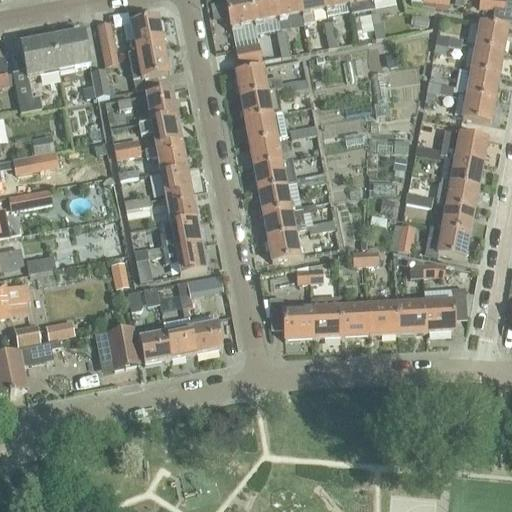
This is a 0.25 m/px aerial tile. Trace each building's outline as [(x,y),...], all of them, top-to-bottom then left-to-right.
[(254,27),(248,0),(245,0),(225,4),(230,32),(254,27)] [(278,23),(273,0),(248,0),(254,27),(278,23)] [(303,24),(297,0),(273,0),(278,23),(278,22),(280,29),(303,24)] [(325,13),(322,0),(297,0),(303,24),(304,28),(314,26),(312,16),(325,13)] [(349,9),(347,0),(322,0),(325,13),(326,13),(327,21),(350,16),(348,9),(349,9)] [(373,4),(371,0),(347,0),(349,9),(373,4)] [(435,8),(436,0),(422,0),(422,7),(435,8)] [(448,10),(448,0),(436,0),(435,8),(448,10)] [(490,14),(491,0),(487,0),(479,0),(478,13),(490,14)] [(504,15),(505,2),(491,0),(490,14),(504,15)] [(382,30),(380,19),(380,17),(374,18),(370,19),(373,32),(382,30)] [(427,31),(429,22),(412,20),(410,29),(413,30),(412,37),(422,35),(423,31),(427,31)] [(163,51),(158,23),(130,28),(135,57),(163,51)] [(335,38),(333,26),(328,27),(323,28),(325,40),(335,38)] [(116,60),(110,28),(97,30),(104,62),(116,60)] [(503,58),(508,33),(480,28),(475,53),(503,58)] [(384,41),(382,30),(373,32),(375,44),(385,43),(384,41)] [(287,43),(286,35),(281,36),(276,37),(278,50),(290,47),(290,43),(287,43)] [(90,70),(84,37),(52,43),(58,76),(90,70)] [(327,53),(338,51),(335,38),(325,40),(327,53)] [(447,51),(449,42),(437,40),(435,49),(447,51)] [(460,54),(462,45),(449,42),(447,51),(460,54)] [(58,76),(52,43),(21,49),(27,82),(58,76)] [(258,66),(256,57),(256,54),(245,56),(242,44),(232,45),(237,70),(258,66)] [(281,63),(293,59),(290,47),(278,50),(281,63)] [(445,58),(447,51),(435,49),(434,56),(445,58)] [(169,79),(163,52),(163,51),(135,57),(140,82),(132,84),(135,96),(159,91),(157,81),(169,79)] [(498,81),(503,58),(475,53),(471,76),(498,81)] [(395,57),(387,59),(389,71),(398,70),(395,57)] [(118,69),(116,60),(104,62),(105,72),(118,69)] [(266,96),(262,72),(235,77),(239,101),(266,96)] [(353,85),(351,75),(344,76),(346,86),(353,85)] [(454,92),(453,96),(467,99),(466,100),(494,105),(498,81),(471,76),(468,94),(454,92)] [(109,101),(104,77),(91,79),(95,103),(109,101)] [(389,103),(385,77),(370,80),(373,105),(389,103)] [(0,93),(10,92),(8,79),(0,80),(0,93)] [(308,96),(305,83),(292,86),(295,99),(308,96)] [(295,99),(292,86),(280,88),(281,93),(282,98),(289,97),(289,100),(295,99)] [(439,99),(441,89),(428,87),(426,96),(439,99)] [(33,116),(27,88),(14,91),(20,119),(33,116)] [(453,96),(454,92),(441,89),(439,99),(452,101),(453,96)] [(172,95),(130,103),(131,111),(147,109),(150,127),(177,121),(172,95)] [(276,95),(266,96),(239,101),(244,125),(271,120),(281,119),(276,95)] [(494,105),(466,100),(462,123),(490,129),(494,105)] [(131,111),(130,103),(117,105),(118,115),(132,112),(131,111)] [(276,143),(271,120),(244,125),(248,149),(276,143)] [(182,146),(178,125),(177,121),(150,127),(155,152),(182,146)] [(332,126),(325,128),(328,140),(335,138),(332,126)] [(317,140),(315,131),(301,134),(303,143),(317,140)] [(303,143),(301,134),(289,136),(290,141),(291,145),(303,143)] [(482,169),(487,144),(459,139),(448,136),(445,150),(441,149),(440,155),(441,155),(440,160),(445,161),(482,169)] [(51,141),(31,145),(34,161),(54,157),(51,141)] [(280,168),(276,144),(276,143),(248,149),(253,173),(280,168)] [(394,144),(393,155),(407,156),(408,145),(394,144)] [(141,158),(138,145),(125,147),(128,162),(141,159),(141,158)] [(187,172),(182,150),(182,146),(155,152),(144,154),(146,164),(157,162),(159,177),(187,172)] [(128,162),(125,147),(113,150),(116,164),(128,162)] [(106,157),(104,148),(94,150),(96,159),(106,157)] [(427,163),(429,153),(425,152),(416,150),(414,160),(427,163)] [(440,160),(441,155),(429,153),(427,163),(439,165),(440,160)] [(0,186),(0,185),(0,176),(15,173),(17,184),(31,182),(38,181),(37,177),(57,173),(55,157),(54,157),(34,161),(28,162),(7,166),(7,167),(0,168),(0,186)] [(395,160),(393,172),(404,174),(406,163),(395,160)] [(478,193),(482,169),(445,161),(440,186),(478,193)] [(288,186),(297,185),(294,163),(286,164),(288,186)] [(285,190),(280,168),(253,173),(258,195),(285,190)] [(191,198),(187,174),(187,172),(159,177),(164,202),(191,198)] [(136,173),(118,177),(119,184),(137,181),(136,173)] [(326,187),(324,178),(311,180),(313,190),(326,187)] [(313,190),(311,180),(299,183),(300,188),(300,192),(313,190)] [(473,216),(478,193),(440,186),(436,209),(445,211),(473,216)] [(289,214),(285,190),(258,195),(262,220),(289,214)] [(51,209),(49,195),(4,202),(7,217),(51,209)] [(196,224),(192,200),(191,198),(164,202),(169,228),(196,224)] [(405,208),(418,210),(420,200),(407,198),(405,208)] [(432,208),(433,203),(420,200),(418,210),(431,213),(432,208)] [(151,211),(150,206),(149,201),(136,204),(138,213),(151,211)] [(380,213),(380,216),(392,218),(393,215),(394,205),(382,203),(380,213)] [(138,213),(136,204),(124,206),(125,216),(138,213)] [(469,240),(473,216),(445,211),(441,234),(469,240)] [(0,244),(21,240),(16,217),(5,219),(4,214),(0,214),(0,244)] [(294,239),(289,214),(262,220),(267,244),(294,239)] [(371,221),(370,229),(385,232),(386,223),(371,221)] [(201,249),(197,224),(196,224),(169,228),(160,230),(162,239),(159,240),(162,256),(174,254),(201,249)] [(335,234),(333,225),(320,228),(322,237),(335,234)] [(322,237),(320,228),(308,230),(308,235),(309,239),(322,237)] [(394,229),(390,253),(396,254),(401,230),(394,229)] [(410,259),(415,232),(401,230),(396,254),(396,256),(410,259)] [(464,264),(469,240),(441,234),(436,259),(464,264)] [(299,262),(294,239),(267,244),(272,268),(299,262)] [(160,262),(157,246),(148,248),(149,254),(146,255),(148,264),(160,262)] [(206,275),(202,251),(201,249),(174,254),(179,280),(206,275)] [(0,274),(15,271),(23,270),(20,254),(0,257),(0,274)] [(148,264),(146,255),(133,257),(135,267),(148,264)] [(378,271),(377,257),(365,258),(366,271),(378,271)] [(366,271),(365,258),(352,258),(352,272),(366,271)] [(424,283),(423,269),(410,270),(411,264),(393,261),(394,268),(409,271),(410,284),(424,283)] [(55,275),(53,262),(25,267),(28,280),(53,275),(55,275)] [(114,294),(128,292),(124,268),(110,270),(114,294)] [(451,285),(453,272),(435,268),(423,269),(424,283),(435,282),(451,285)] [(323,288),(322,270),(310,271),(310,275),(309,289),(323,288)] [(53,275),(28,280),(28,283),(35,282),(37,292),(56,288),(53,275)] [(309,289),(310,275),(296,276),(297,289),(309,289)] [(189,299),(187,286),(177,288),(179,301),(189,299)] [(0,324),(27,319),(22,291),(5,294),(4,288),(0,289),(0,324)] [(467,324),(465,294),(452,295),(453,307),(453,325),(467,324)] [(134,297),(127,298),(131,317),(140,316),(142,312),(139,296),(134,297)] [(192,313),(189,299),(179,301),(181,312),(182,315),(187,314),(192,313)] [(283,333),(282,316),(282,303),(268,304),(270,334),(283,333)] [(341,342),(339,313),(321,314),(321,303),(311,304),(313,344),(341,342)] [(313,344),(311,304),(310,304),(311,314),(282,316),(283,333),(283,345),(313,344)] [(453,325),(453,307),(424,308),(425,338),(454,336),(453,325)] [(425,338),(424,308),(395,310),(397,339),(425,338)] [(397,339),(395,310),(367,311),(369,341),(397,339)] [(369,341),(367,311),(339,313),(341,342),(369,341)] [(191,334),(187,314),(182,315),(181,312),(177,313),(181,335),(165,339),(170,365),(196,360),(191,334)] [(217,318),(192,321),(193,328),(218,325),(217,318)] [(73,342),(70,328),(44,333),(47,347),(73,342)] [(222,355),(217,329),(191,334),(196,360),(222,355)] [(40,349),(37,330),(14,335),(17,354),(50,347),(40,349)] [(140,370),(133,332),(108,337),(115,375),(140,370)] [(170,365),(165,339),(139,343),(144,370),(170,365)] [(0,400),(27,395),(22,371),(53,366),(50,347),(17,354),(18,356),(0,359),(0,400)]
